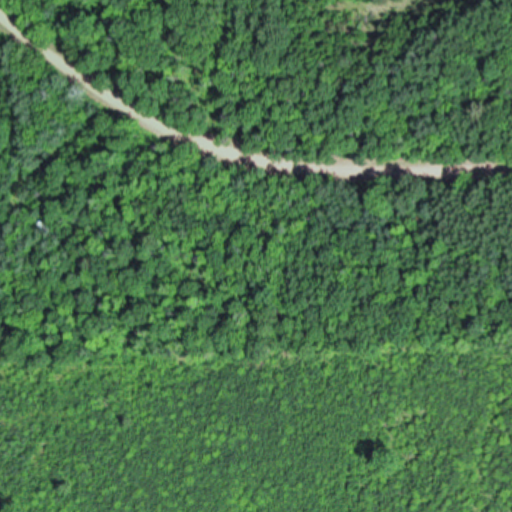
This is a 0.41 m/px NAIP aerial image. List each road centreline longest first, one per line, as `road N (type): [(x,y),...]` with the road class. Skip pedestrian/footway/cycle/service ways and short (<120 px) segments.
road 1 (track): [(277,167),(192,152),(7,24)]
road 2 (track): [(7,24),(20,189),(0,281)]
road 3 (track): [(511,176),(396,189),(277,167)]
